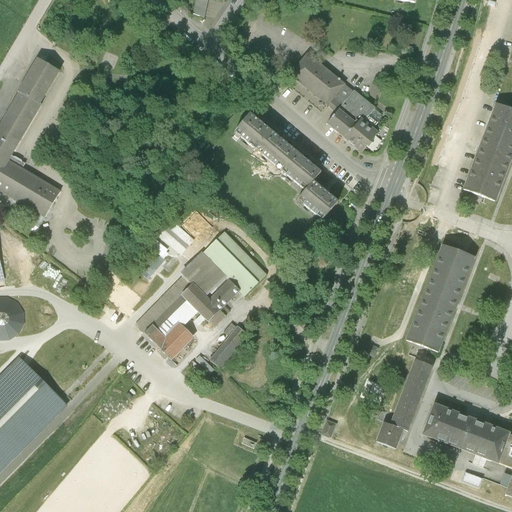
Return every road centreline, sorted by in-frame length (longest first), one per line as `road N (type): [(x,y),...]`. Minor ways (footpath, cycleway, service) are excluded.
road 1 (secondary): [(393,189),(268,511)]
road 2 (residential): [(393,189),(353,168),(207,46)]
road 3 (secondary): [(458,0),(393,189)]
